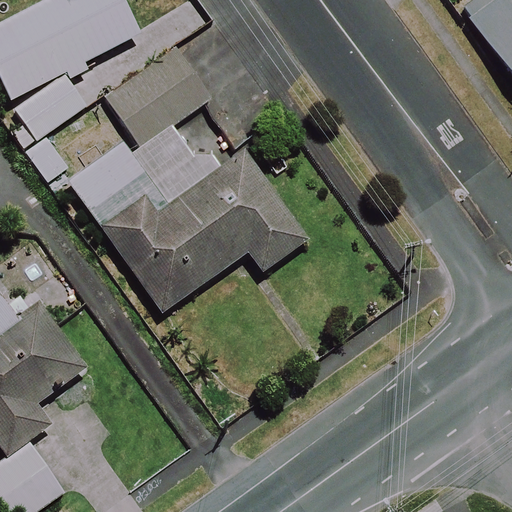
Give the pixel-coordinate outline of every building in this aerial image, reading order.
[(117,0),(43,0),(0,24),(0,86),(10,103),(136,33),(117,0)] [(511,0),(475,0),(460,11),(511,84),(511,0)] [(101,106),(126,140),(66,183),(162,317),(244,258),(261,281),(310,246),(245,156),(221,172),(208,154),(191,166),(165,130),(205,101),(237,146),(277,117),(212,26),(101,106)] [(67,83),(11,112),(27,143),(83,114),(67,83)] [(48,140),(22,158),(43,189),(69,171),(48,140)] [(25,445),(45,430),(31,410),(81,374),(37,313),(0,339),(0,453),(4,459),(0,461),(0,511),(39,511),(60,498),(25,445)]
